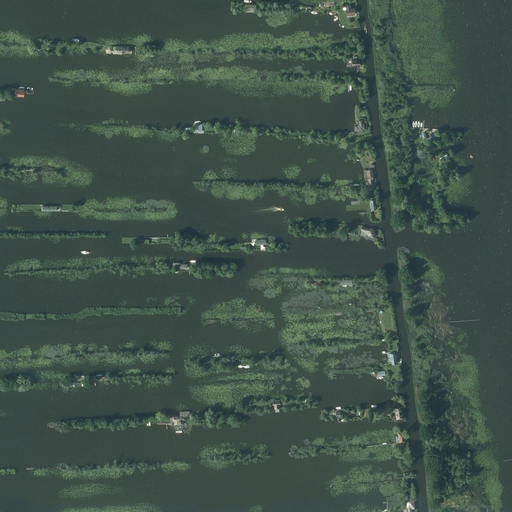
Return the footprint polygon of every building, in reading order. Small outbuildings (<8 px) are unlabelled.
[(351,5),(346,5),(347,8),(346,8),(347,15),(356,14),(355,7),(351,8),(351,5)] [(352,58),(352,66),(360,66),(360,58),(357,58),(357,56),(354,56),(354,58),(352,58)] [(355,126),(356,132),(363,132),(364,130),(365,130),(365,129),(362,126),(361,122),(359,120),(358,120),(358,124),(358,125),(358,126),(355,126)] [(202,124),(195,124),(195,129),(193,129),(193,132),(202,132),(202,124)] [(423,148),(417,150),(418,154),(419,157),(425,155),(423,148)] [(366,169),(364,169),(365,174),(367,174),(367,177),(368,177),(370,184),(373,183),(373,180),(373,179),(373,176),(372,169),(366,170),(366,169)] [(375,231),(372,228),(368,228),(363,226),(362,231),(368,232),(368,233),(369,235),(373,236),(374,234),(376,232),(375,231)] [(389,354),(389,358),(391,358),(391,365),(397,364),(396,357),(398,357),(397,353),(389,354)] [(280,400),(272,400),(273,405),(274,405),(274,409),(280,408),(280,405),(281,404),(280,400)] [(397,406),(394,407),(397,420),(404,418),(400,414),(399,407),(397,406)] [(185,415),(172,416),(171,421),(174,421),(174,426),(186,425),(185,415)] [(414,502),(406,503),(406,510),(405,510),(405,511),(411,511),(412,511),(414,510),(414,502)]
